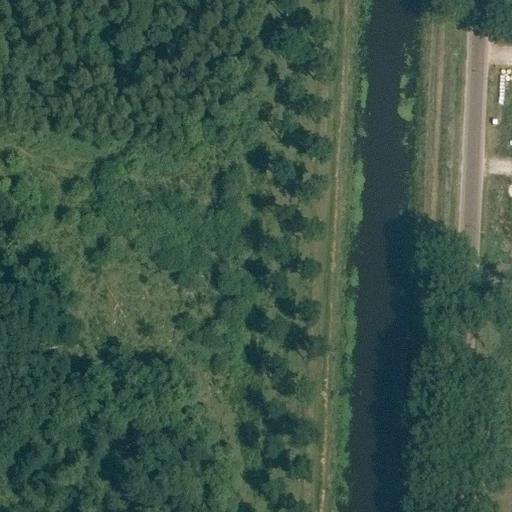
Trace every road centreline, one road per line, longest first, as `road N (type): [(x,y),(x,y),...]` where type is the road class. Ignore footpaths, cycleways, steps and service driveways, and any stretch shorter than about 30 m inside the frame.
road 1 (track): [(279,511),(304,0)]
road 2 (tertiary): [(455,511),(479,0)]
